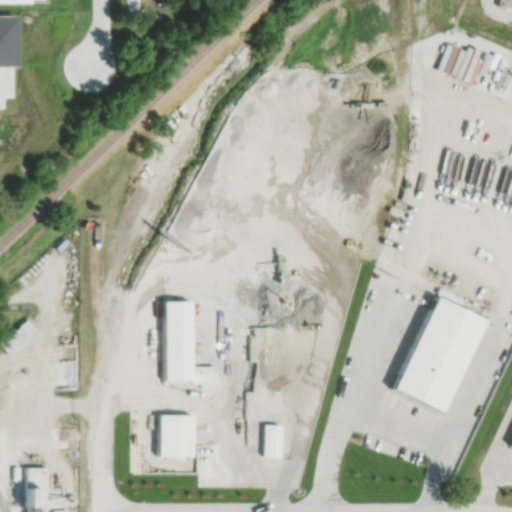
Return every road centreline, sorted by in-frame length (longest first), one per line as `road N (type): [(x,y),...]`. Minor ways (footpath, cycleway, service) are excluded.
road 1 (residential): [(101,511),(470,511)]
road 2 (residential): [(100,354),(101,511)]
